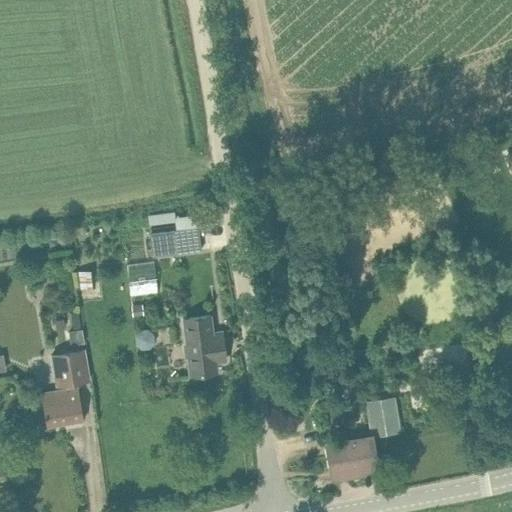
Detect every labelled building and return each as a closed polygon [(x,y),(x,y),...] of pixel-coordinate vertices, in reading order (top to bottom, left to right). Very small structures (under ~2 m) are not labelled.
[(176,217),(175,211),(148,215),(149,225),(175,221),(177,230),(150,233),(153,256),(201,250),(198,227),(196,215),(176,217)] [(80,288),(93,287),(90,270),(78,271),(80,288)] [(141,270),(141,285),(168,285),(168,270),(141,270)] [(212,333),(210,315),(183,318),(190,374),(217,371),(216,362),(225,361),(222,332),(212,333)] [(76,387),(76,383),(90,381),(85,347),(50,353),(55,386),(58,386),(58,390),(41,392),(46,425),(83,420),(78,387),(76,387)] [(395,396),(365,401),(370,430),(347,433),(348,440),(370,437),(401,432),(395,396)] [(376,470),(373,451),(370,437),(348,440),(327,444),(331,468),(350,465),(352,474),(376,470)]
